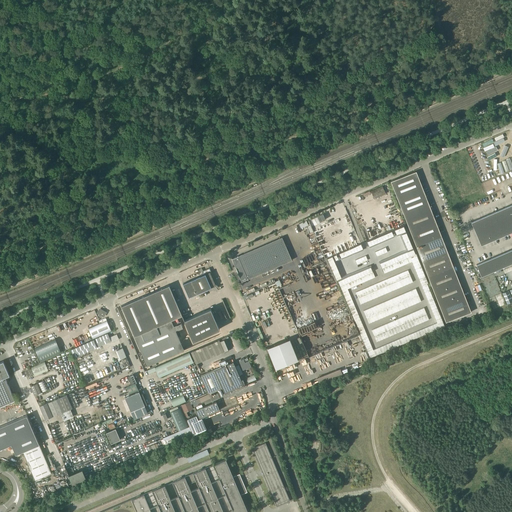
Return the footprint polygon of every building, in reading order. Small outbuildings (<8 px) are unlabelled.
[(446,323),(471,313),(416,171),(391,181),(434,291),(446,323)] [(375,199),(386,194),(382,186),(371,191),(375,199)] [(511,231),(511,204),(471,222),(481,245),(511,231)] [(400,234),(401,238),(408,235),(404,225),(400,227),(403,233),(400,234)] [(394,229),(397,235),(400,234),(403,233),(400,227),(394,229)] [(242,281),(292,260),(282,237),(232,259),(242,281)] [(412,244),(405,247),(406,250),(410,248),(413,255),(416,254),(412,244)] [(406,250),(404,251),(407,258),(413,255),(410,248),(406,250)] [(511,249),(477,265),(482,276),(511,263),(511,249)] [(413,255),(407,258),(409,263),(412,262),(411,259),(417,256),(416,254),(413,255)] [(417,256),(411,259),(412,262),(413,265),(420,262),(417,256)] [(332,267),(338,264),(336,261),(335,258),(329,260),(332,267)] [(205,274),(183,284),(189,297),(211,287),(205,274)] [(408,277),(402,279),(405,285),(410,283),(408,277)] [(171,320),(174,319),(182,315),(169,285),(121,306),(134,336),(171,320)] [(347,286),(341,289),(344,295),(349,292),(348,289),(347,286)] [(413,289),(408,292),(410,298),(416,296),(413,289)] [(507,304),(511,301),(511,298),(508,291),(502,293),(507,304)] [(366,294),(360,297),(363,303),(369,301),(366,294)] [(416,296),(410,298),(413,305),(419,302),(416,296)] [(372,307),(366,309),(369,316),(374,313),(372,307)] [(220,329),(211,308),(184,320),(192,338),(195,339),(220,329)] [(421,309),(416,311),(419,319),(424,316),(421,309)] [(374,313),(369,316),(372,322),(377,320),(374,313)] [(93,338),(111,330),(107,320),(89,328),(93,338)] [(134,336),(147,366),(184,350),(176,330),(183,327),(181,323),(174,326),(171,320),(134,336)] [(380,326),(374,329),(377,336),(383,334),(380,326)] [(110,337),(108,334),(71,350),(74,357),(111,341),(111,342),(118,339),(117,334),(110,337)] [(35,348),(41,361),(61,352),(55,339),(35,348)] [(375,352),(369,355),(370,357),(379,354),(376,349),(374,350),(375,352)] [(159,377),(194,362),(189,352),(147,370),(149,374),(156,370),(159,377)] [(244,360),(239,361),(243,370),(251,367),(249,361),(245,362),(244,360)] [(10,378),(9,375),(3,361),(0,362),(0,406),(15,400),(6,379),(10,378)] [(243,385),(241,380),(233,361),(215,369),(225,393),(243,385)] [(35,376),(48,370),(45,362),(31,367),(32,369),(34,374),(35,376)] [(28,377),(31,376),(34,374),(32,369),(26,371),(28,377)] [(208,393),(222,387),(214,370),(201,376),(208,393)] [(131,384),(137,382),(133,374),(128,377),(131,384)] [(42,392),(49,389),(44,380),(38,383),(42,392)] [(30,386),(34,395),(41,392),(37,383),(30,386)] [(138,391),(135,383),(126,387),(129,394),(138,391)] [(140,394),(140,393),(139,391),(125,397),(131,411),(145,405),(147,404),(143,393),(140,394)] [(186,402),(183,394),(171,400),(174,407),(186,402)] [(45,419),(72,408),(67,395),(40,406),(45,419)] [(186,417),(189,416),(187,412),(193,409),(190,401),(181,405),(186,417)] [(198,414),(199,419),(220,410),(216,401),(196,410),(198,414)] [(131,412),(134,419),(148,413),(145,406),(131,412)] [(178,431),(188,426),(180,408),(170,412),(178,431)] [(23,451),(35,480),(52,473),(27,415),(0,426),(0,448),(12,444),(16,454),(23,451)] [(190,426),(193,434),(193,435),(203,431),(196,415),(187,419),(190,426)] [(166,445),(193,434),(190,426),(163,438),(166,445)] [(110,444),(120,440),(116,428),(105,433),(110,444)] [(252,448),(277,506),(290,501),(265,443),(252,448)] [(248,511),(241,495),(247,492),(244,483),(240,473),(233,476),(226,459),(172,482),(178,495),(170,499),(164,485),(132,499),(137,511),(225,511),(226,511),(248,511)]
